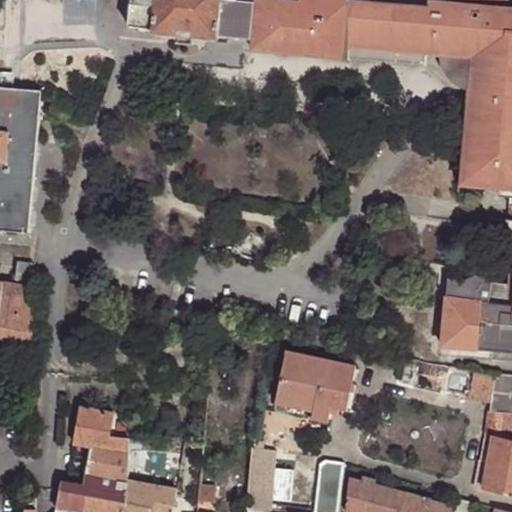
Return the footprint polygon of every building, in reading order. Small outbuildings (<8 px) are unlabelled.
[(130,0),(128,26),(152,29),(152,31),(177,34),(191,35),(217,38),(218,36),(252,40),(253,40),(257,0),(245,0),(246,2),(228,0),(130,0)] [(347,1),(347,0),(300,0),(301,1),(293,0),(257,0),(253,40),(323,46),(323,57),(346,60),(346,59),(346,46),(346,32),(347,1)] [(433,1),(419,0),(347,0),(347,1),(432,9),(433,1)] [(432,9),(347,1),(346,32),(346,46),(473,58),(470,92),(462,188),(502,191),(511,192),(511,8),(506,8),(433,1),(432,9)] [(191,44),(191,35),(177,34),(176,43),(191,44)] [(251,51),(323,57),(323,46),(253,40),(252,40),(251,51)] [(455,88),(470,92),(473,58),(346,46),(346,59),(428,66),(430,70),(442,81),(455,88)] [(0,235),(30,238),(40,92),(0,89),(0,235)] [(511,192),(502,191),(501,198),(511,199),(510,208),(511,208),(511,192)] [(511,220),(509,220),(508,231),(511,231),(511,244),(510,287),(492,285),(492,283),(490,279),(488,278),(486,277),(482,277),(478,278),(474,281),(469,283),(449,281),(442,350),(477,352),(481,304),(502,306),(501,322),(511,322),(511,220)] [(20,287),(30,288),(31,272),(21,272),(21,283),(20,287)] [(0,347),(28,351),(30,288),(20,287),(15,286),(11,286),(2,284),(2,286),(0,298),(0,347)] [(478,352),(499,354),(501,322),(502,306),(481,304),(477,352),(478,352)] [(133,314),(131,327),(160,331),(162,318),(133,314)] [(499,354),(511,354),(511,322),(501,322),(499,354)] [(263,326),(262,335),(284,340),(286,331),(263,326)] [(340,344),(286,331),(284,340),(338,353),(340,344)] [(360,348),(340,344),(338,353),(358,357),(360,348)] [(314,404),(331,408),(346,411),(356,365),(286,350),(274,404),(311,412),(314,404)] [(491,397),(493,382),(494,375),(475,373),(472,373),(469,399),(489,402),(491,397)] [(511,377),(494,375),(493,382),(504,384),(502,399),(501,414),(511,414),(511,377)] [(504,384),(493,382),(491,397),(502,399),(504,384)] [(501,414),(502,399),(491,397),(489,402),(488,412),(501,414)] [(117,423),(128,424),(128,413),(129,404),(109,403),(109,413),(113,414),(111,427),(109,436),(116,437),(117,423)] [(327,424),(331,408),(314,404),(311,412),(310,420),(327,424)] [(113,414),(109,413),(81,408),(74,444),(91,448),(92,446),(116,451),(116,437),(109,436),(111,427),(113,414)] [(499,429),(501,414),(488,412),(486,428),(499,429)] [(511,414),(501,414),(499,429),(511,433),(511,414)] [(116,437),(128,439),(128,435),(128,424),(117,423),(116,437)] [(511,433),(499,429),(486,428),(484,434),(494,437),(511,440),(511,433)] [(480,461),(489,463),(492,444),(494,437),(484,434),(483,441),(480,461)] [(122,511),(128,482),(128,469),(128,454),(128,439),(116,437),(116,451),(92,446),(91,448),(84,486),(80,511),(122,511)] [(511,468),(511,440),(494,437),(492,444),(489,463),(511,468)] [(257,511),(270,511),(271,505),(274,456),(275,452),(254,449),(249,511),(257,511)] [(128,454),(128,469),(137,469),(137,455),(135,454),(128,454)] [(203,460),(200,502),(209,503),(216,503),(216,496),(218,474),(219,461),(203,460)] [(485,484),(489,463),(480,461),(477,481),(475,488),(484,490),(485,484)] [(511,497),(511,468),(489,463),(485,484),(484,490),(511,497)] [(229,475),(218,474),(216,496),(227,496),(229,475)] [(341,511),(345,477),(336,476),(327,474),(321,511),(320,511),(341,511)] [(365,478),(363,483),(377,486),(378,481),(365,478)] [(453,511),(455,508),(377,486),(363,483),(352,479),(349,511),(453,511)] [(163,489),(174,491),(176,482),(165,480),(163,489)] [(58,511),(61,511),(80,511),(84,486),(63,482),(58,511)] [(128,482),(122,511),(172,511),(176,492),(174,491),(163,489),(128,482)] [(215,511),(216,503),(209,503),(208,510),(215,511)]
